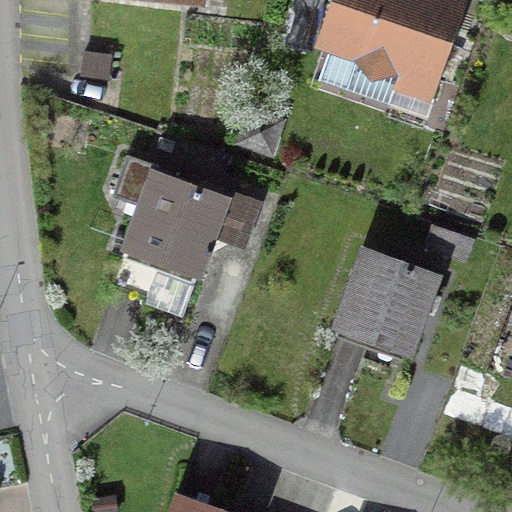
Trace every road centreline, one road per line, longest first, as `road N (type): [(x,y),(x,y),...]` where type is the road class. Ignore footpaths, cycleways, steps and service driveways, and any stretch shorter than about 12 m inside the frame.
road 1 (residential): [(37,375),(90,375),(169,392),(487,511)]
road 2 (residential): [(0,125),(37,375)]
road 3 (residential): [(37,375),(62,511)]
